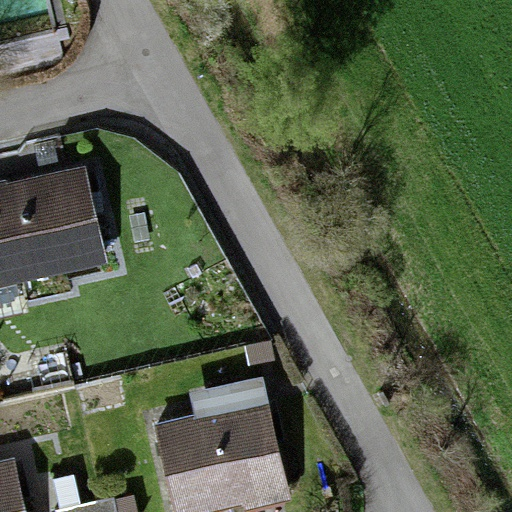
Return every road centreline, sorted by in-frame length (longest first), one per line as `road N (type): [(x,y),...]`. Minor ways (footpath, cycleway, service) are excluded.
road 1 (residential): [(411,511),(171,74)]
road 2 (residential): [(0,116),(171,74)]
